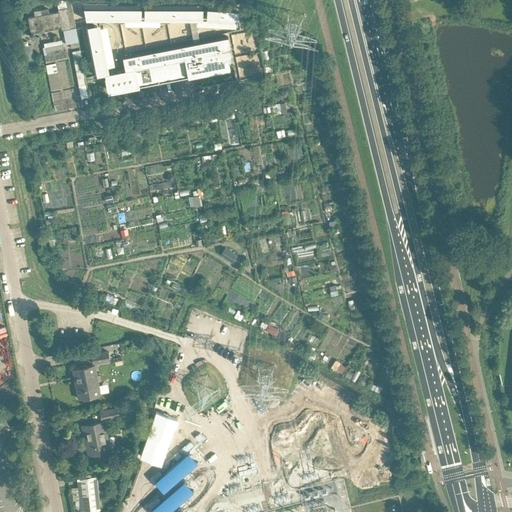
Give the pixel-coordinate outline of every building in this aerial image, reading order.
[(69,0),(56,0),(58,11),(49,13),(48,8),(34,11),(35,16),(28,17),(31,33),(61,27),(62,30),(63,29),(66,43),(70,42),(70,47),(79,46),(70,0),(69,0)] [(202,9),(202,8),(144,8),(144,10),(140,10),(140,8),(83,8),(84,10),(85,19),(92,19),(93,25),(90,25),(87,26),(96,75),(100,74),(105,73),(108,90),(136,84),(137,87),(200,74),(229,69),(229,65),(228,60),(232,59),(228,40),(227,36),(138,53),(122,56),(124,69),(108,72),(98,19),(115,19),(115,22),(124,22),(124,19),(160,19),(160,22),(169,22),(169,19),(202,19),(206,20),(239,22),(240,13),(240,10),(206,8),(206,10),(202,9)] [(66,50),(63,50),(61,39),(44,43),(44,47),(42,47),(44,54),(54,110),(77,106),(66,50)] [(81,98),(89,96),(79,49),(72,51),(81,98)] [(107,350),(91,353),(93,363),(109,359),(107,350)] [(94,364),(72,368),(78,398),(100,393),(94,364)] [(117,407),(100,410),(102,420),(118,416),(117,407)] [(104,421),(82,425),(88,454),(109,450),(104,421)] [(96,476),(77,478),(81,511),(99,509),(96,476)]
